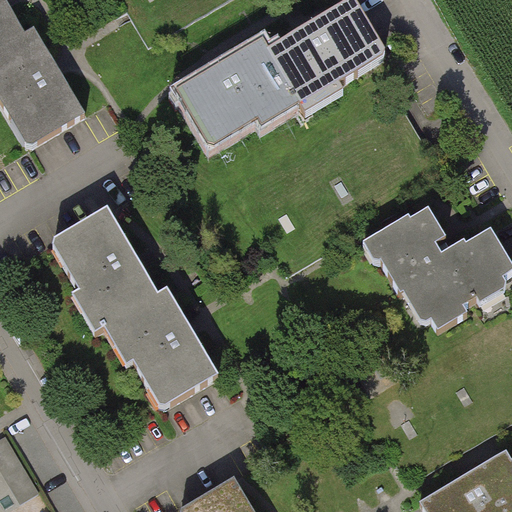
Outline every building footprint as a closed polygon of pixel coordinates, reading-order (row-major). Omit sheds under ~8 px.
[(3,0),(0,0),(0,50),(24,36),(3,0)] [(221,69),(179,94),(207,145),(237,127),(241,133),(296,101),(301,109),(358,78),(355,70),(384,53),(354,4),(311,29),(269,53),(264,44),(221,69)] [(0,50),(0,98),(13,119),(17,116),(30,142),(81,111),(34,29),(24,36),(0,50)] [(428,213),(371,248),(401,296),(411,290),(439,336),(456,325),(511,291),(511,267),(492,236),(456,259),(428,213)] [(134,259),(108,216),(56,247),(73,276),(68,278),(102,335),(112,329),(146,386),(149,384),(166,413),(218,382),(192,339),(166,296),(159,300),(134,259)] [(5,437),(0,439),(0,461),(0,462),(14,453),(5,437)] [(467,480),(424,505),(427,511),(511,511),(511,464),(511,465),(507,457),(467,480)] [(28,476),(14,483),(24,501),(38,492),(28,476)] [(252,511),(236,484),(188,511),(252,511)]
